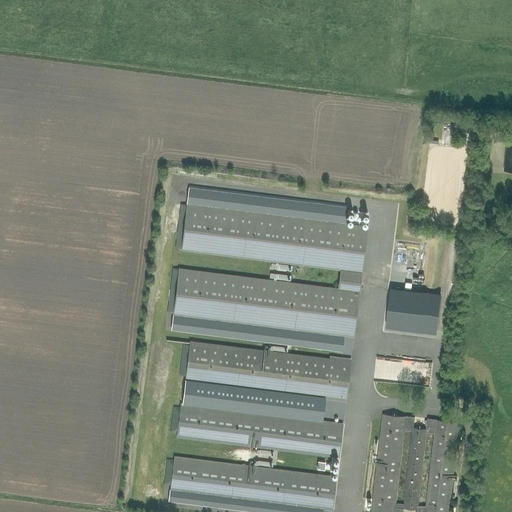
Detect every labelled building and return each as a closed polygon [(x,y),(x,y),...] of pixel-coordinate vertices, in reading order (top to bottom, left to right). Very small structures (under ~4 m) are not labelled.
[(179,269),(172,330),(342,351),(344,335),(354,336),(367,227),(345,225),(347,207),(189,188),(182,250),(340,269),(337,289),(179,269)] [(391,289),(387,326),(437,333),(442,295),(391,289)] [(180,403),(176,437),(339,458),(343,424),(322,421),(325,399),(346,402),(351,359),(330,356),(329,358),(190,341),(182,404),(180,403)] [(383,414),(371,511),(403,511),(415,418),(383,414)] [(448,511),(458,423),(426,419),(416,511),(448,511)] [(174,456),(169,501),(260,511),(322,511),(323,509),(333,510),(337,476),(174,456)]
